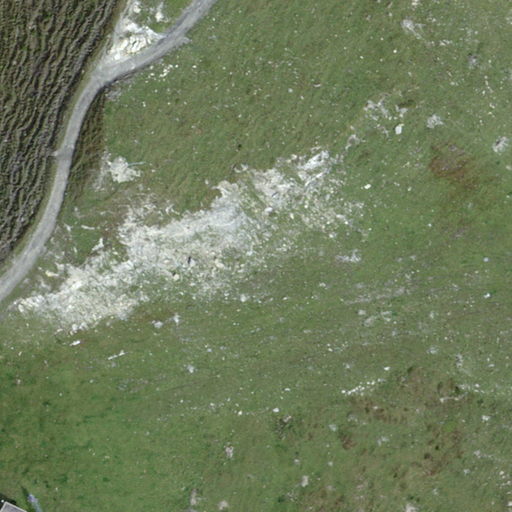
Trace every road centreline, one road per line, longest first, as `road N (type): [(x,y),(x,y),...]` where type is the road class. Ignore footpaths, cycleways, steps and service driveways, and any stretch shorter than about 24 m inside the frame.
road 1 (track): [(97,76),(79,103),(34,243),(0,283)]
road 2 (track): [(206,0),(182,27),(97,76)]
